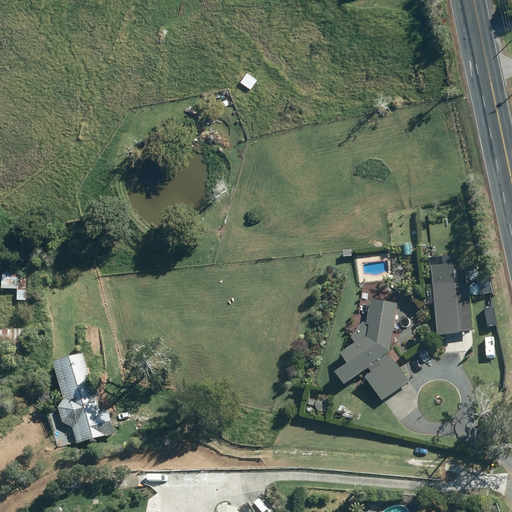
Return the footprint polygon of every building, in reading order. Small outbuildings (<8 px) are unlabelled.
[(249,71),(241,81),(252,90),(260,80),(249,71)] [(31,279),(23,279),(23,262),(7,262),(6,287),(21,287),(21,299),(30,299),(31,279)] [(460,296),(440,298),(442,332),(462,330),(460,296)] [(404,325),(407,301),(375,298),(371,317),(356,335),(360,342),(346,351),(354,362),(343,370),(354,385),(365,377),(364,375),(375,368),(377,371),(370,376),(387,399),(415,380),(397,349),(399,325),(404,325)] [(29,323),(0,323),(0,347),(30,347),(29,323)] [(120,406),(103,409),(93,352),(61,360),(70,396),(63,404),(65,417),(68,421),(75,424),(78,429),(78,442),(105,438),(103,430),(124,427),(120,406)] [(247,511),(241,502),(229,503),(224,505),(221,508),(219,511),(247,511)]
